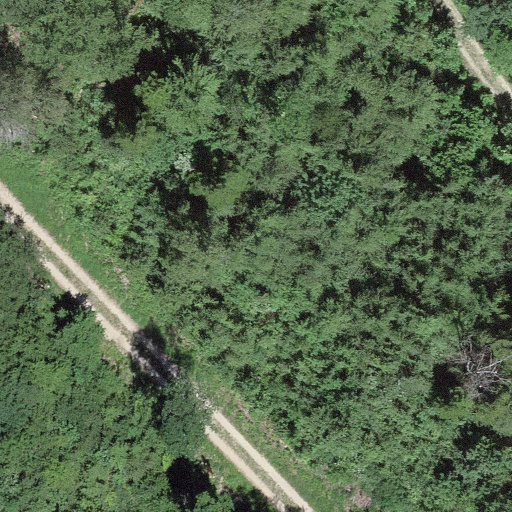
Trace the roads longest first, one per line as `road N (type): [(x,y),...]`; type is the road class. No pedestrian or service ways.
road 1 (track): [(307,511),(45,255),(0,200)]
road 2 (track): [(511,104),(440,0)]
